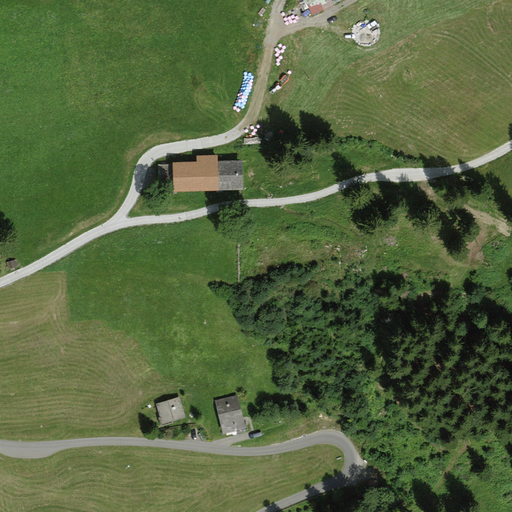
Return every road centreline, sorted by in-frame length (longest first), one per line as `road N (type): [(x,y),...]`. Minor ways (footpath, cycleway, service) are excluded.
road 1 (unclassified): [(270,511),(352,470),(357,454),(342,440),(312,437),(258,452),(137,440),(0,442)]
road 2 (track): [(0,281),(95,239),(162,154),(233,140),(252,127),(284,0)]
road 3 (track): [(511,219),(377,153),(308,135),(233,140)]
